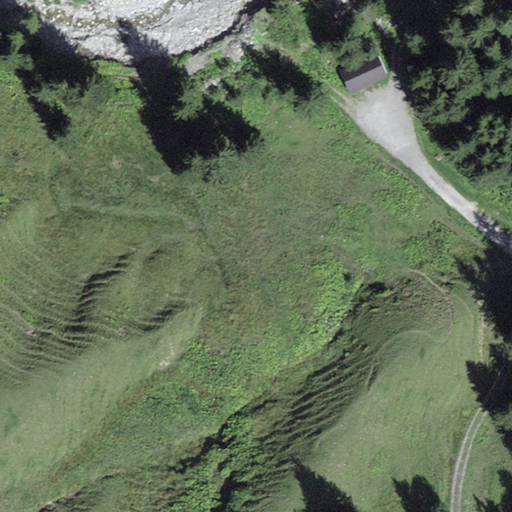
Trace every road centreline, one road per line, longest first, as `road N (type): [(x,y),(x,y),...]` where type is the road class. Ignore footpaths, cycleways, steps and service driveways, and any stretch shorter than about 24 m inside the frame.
road 1 (track): [(288,60),(419,173)]
road 2 (track): [(452,511),(458,461),(511,353)]
